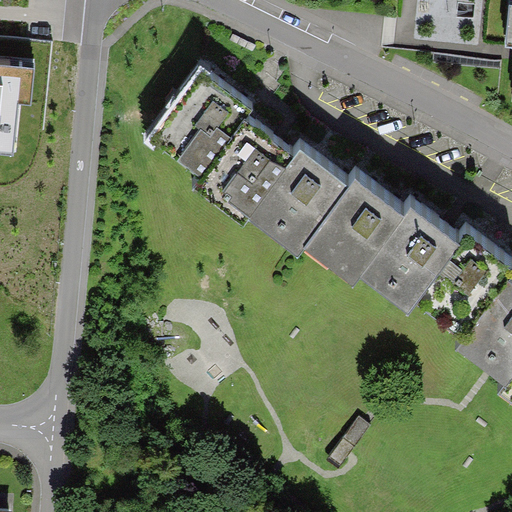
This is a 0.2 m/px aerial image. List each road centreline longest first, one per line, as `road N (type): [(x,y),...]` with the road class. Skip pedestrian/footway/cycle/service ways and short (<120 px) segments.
road 1 (residential): [(53,427),(96,0)]
road 2 (residential): [(511,152),(214,0)]
road 3 (trunk): [(217,511),(0,327)]
